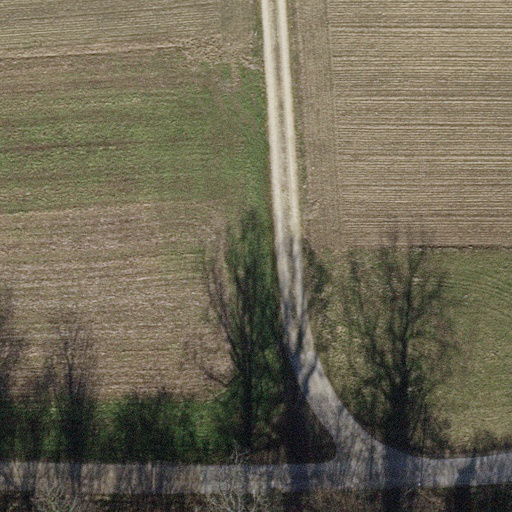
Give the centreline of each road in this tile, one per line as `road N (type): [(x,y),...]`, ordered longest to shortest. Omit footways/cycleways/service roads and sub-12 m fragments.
road 1 (track): [(328,470),(304,344),(277,0)]
road 2 (track): [(0,477),(328,470)]
road 3 (track): [(328,470),(511,462)]
